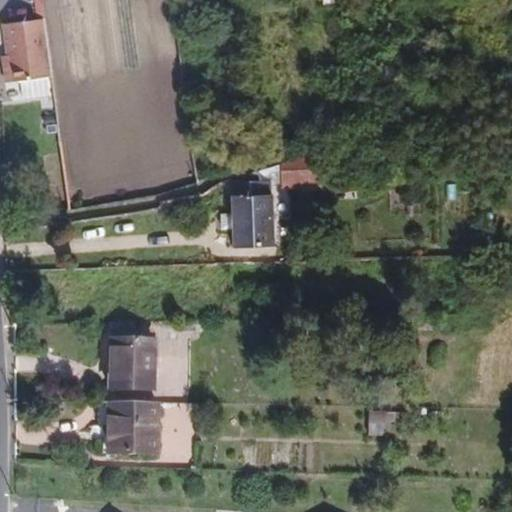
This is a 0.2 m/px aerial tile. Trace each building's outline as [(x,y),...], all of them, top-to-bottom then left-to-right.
[(11,82),(51,76),(43,19),(3,24),(7,55),(11,82)] [(6,82),(11,82),(7,55),(2,56),(6,82)] [(233,248),(274,246),(272,194),(270,194),(270,183),(281,182),(282,188),(321,186),(321,179),(320,152),(258,171),(258,180),(232,181),(233,195),(231,195),(232,213),(221,214),(222,228),(232,228),(233,248)] [(338,186),(361,185),(360,177),(338,178),(338,186)] [(432,330),(459,329),(458,316),(432,317),(432,330)] [(413,330),(432,330),(432,317),(413,317),(413,330)] [(196,331),(195,321),(183,321),(183,331),(196,331)] [(111,390),(153,390),(154,340),(111,339),(111,390)] [(104,427),(103,453),(109,453),(110,403),(100,403),(99,427),(104,427)] [(109,453),(157,454),(158,404),(110,403),(109,453)] [(366,442),(382,442),(382,419),(366,419),(366,442)]
